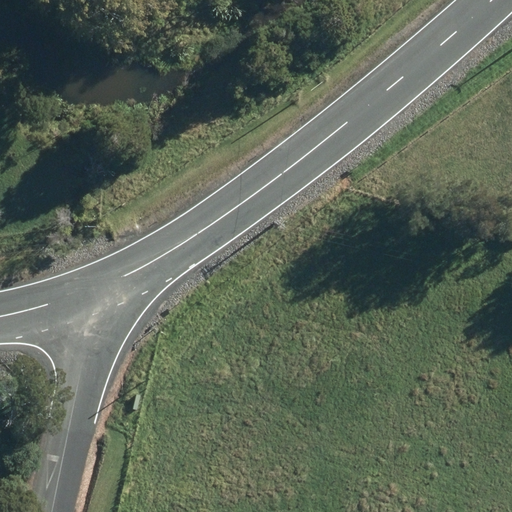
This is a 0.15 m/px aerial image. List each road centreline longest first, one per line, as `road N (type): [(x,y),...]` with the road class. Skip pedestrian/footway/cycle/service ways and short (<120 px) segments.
road 1 (tertiary): [(489,0),(221,220),(81,295)]
road 2 (unclassified): [(81,295),(94,328),(58,511)]
